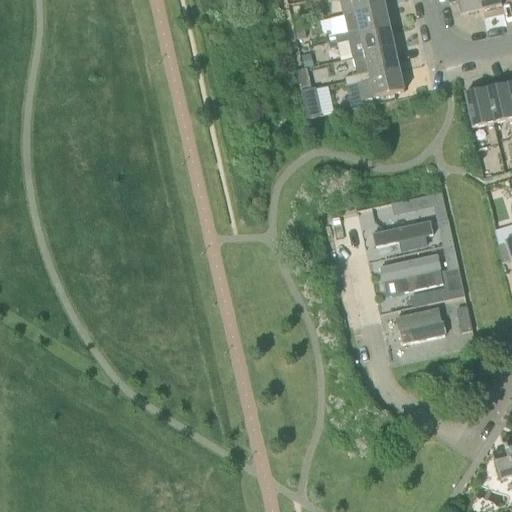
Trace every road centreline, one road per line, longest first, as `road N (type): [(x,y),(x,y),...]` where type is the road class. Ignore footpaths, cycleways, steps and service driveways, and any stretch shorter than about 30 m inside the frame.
road 1 (residential): [(511,382),(469,446),(383,389),(347,223)]
road 2 (residential): [(511,44),(444,59),(430,0)]
